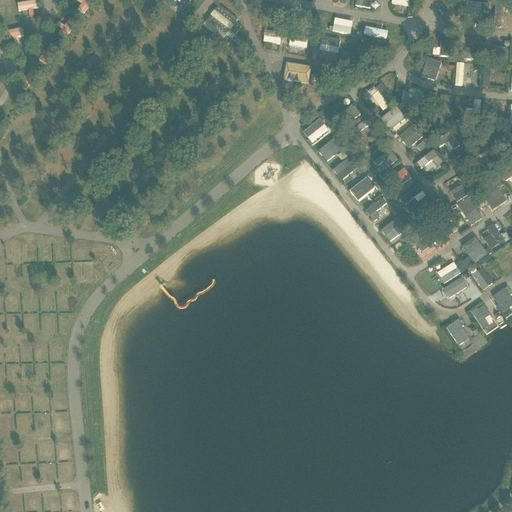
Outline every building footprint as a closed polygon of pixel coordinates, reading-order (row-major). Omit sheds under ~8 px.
[(82,3),(77,9),(83,14),(93,0),(83,0),(81,3),(82,3)] [(165,0),(183,12),(191,0),(165,0)] [(363,9),(364,0),(355,0),(355,7),(363,9)] [(36,2),(17,3),(17,11),(36,10),(36,2)] [(218,47),(219,46),(224,50),(242,28),(236,23),(238,21),(219,6),(199,32),(218,47)] [(306,24),(309,10),(301,8),(297,23),(306,24)] [(312,11),(311,28),(324,29),(325,12),(312,11)] [(68,35),(76,22),(68,18),(61,31),(68,35)] [(332,32),(350,35),(352,22),(334,18),(332,32)] [(378,40),(379,31),(361,29),(360,37),(378,40)] [(11,45),(19,45),(19,37),(24,36),(23,30),(3,31),(3,41),(11,40),(11,45)] [(280,45),(281,35),(264,32),(262,42),(280,45)] [(288,47),(306,50),(308,38),(290,35),(288,47)] [(337,55),(341,42),(322,36),(318,50),(337,55)] [(439,42),(439,49),(432,49),(431,57),(444,57),(444,42),(439,42)] [(42,56),(39,60),(44,65),(58,49),(50,43),(41,54),(42,56)] [(345,43),(345,50),(360,52),(361,44),(345,43)] [(464,48),(463,60),(472,61),(473,49),(464,48)] [(508,49),(487,48),(487,61),(508,61),(508,49)] [(312,68),(287,64),(284,81),(309,85),(312,68)] [(31,69),(19,84),(27,90),(39,75),(31,69)] [(368,93),(382,111),(395,101),(381,83),(368,93)] [(422,88),(403,91),(406,110),(424,108),(422,88)] [(436,118),(448,120),(452,98),(440,95),(436,118)] [(499,107),(493,107),(492,123),(507,124),(507,103),(500,103),(499,107)] [(346,127),(360,115),(352,105),(337,117),(346,127)] [(389,131),(405,118),(395,107),(380,120),(389,131)] [(311,144),(329,130),(320,119),(302,133),(311,144)] [(362,138),(359,133),(369,127),(366,122),(351,131),(357,141),(362,138)] [(398,138),(408,149),(420,138),(410,127),(398,138)] [(438,148),(446,144),(450,152),(459,148),(452,132),(434,141),(438,148)] [(326,162),(341,150),(333,140),(318,152),(326,162)] [(212,159),(219,150),(212,145),(205,153),(212,159)] [(383,162),(376,168),(380,174),(397,160),(389,149),(379,157),(383,162)] [(433,151),(416,164),(421,170),(432,161),(436,167),(442,163),(433,151)] [(348,158),(332,170),(339,181),(356,169),(348,158)] [(198,161),(190,172),(194,175),(202,165),(198,161)] [(511,165),(502,172),(511,186),(511,184),(511,165)] [(398,189),(411,177),(403,168),(390,180),(398,189)] [(366,178),(349,192),(358,202),(374,188),(366,178)] [(448,193),(456,204),(467,196),(460,185),(448,193)] [(492,211),(506,202),(494,185),(481,194),(492,211)] [(406,211),(426,199),(419,186),(399,198),(406,211)] [(161,202),(174,212),(181,202),(168,193),(161,202)] [(373,223),(379,218),(375,212),(387,204),(383,198),(364,211),(373,223)] [(470,227),(481,219),(467,198),(456,206),(470,227)] [(389,243),(406,230),(397,218),(380,231),(389,243)] [(150,221),(143,229),(152,236),(159,227),(150,221)] [(484,230),(488,237),(483,240),(489,251),(504,243),(494,225),(484,230)] [(436,274),(443,285),(460,274),(453,262),(436,274)] [(74,269),(74,282),(91,281),(91,268),(74,269)] [(482,291),(492,284),(481,268),(471,275),(482,291)] [(442,288),(447,299),(467,290),(462,279),(442,288)] [(511,314),(508,309),(511,306),(511,300),(510,297),(511,295),(507,287),(491,298),(505,319),(511,314)] [(61,359),(61,351),(51,351),(51,359),(61,359)] [(13,433),(12,397),(0,397),(0,428),(2,429),(2,433),(13,433)] [(64,398),(51,398),(51,411),(64,411),(64,398)] [(16,426),(28,425),(27,415),(16,415),(16,426)] [(52,420),(52,432),(68,431),(68,419),(52,420)] [(34,476),(33,465),(21,465),(21,477),(34,476)] [(59,478),(69,478),(69,467),(58,467),(59,478)] [(60,511),(59,496),(49,497),(49,511),(60,511)] [(40,511),(40,502),(27,502),(27,511),(40,511)]
